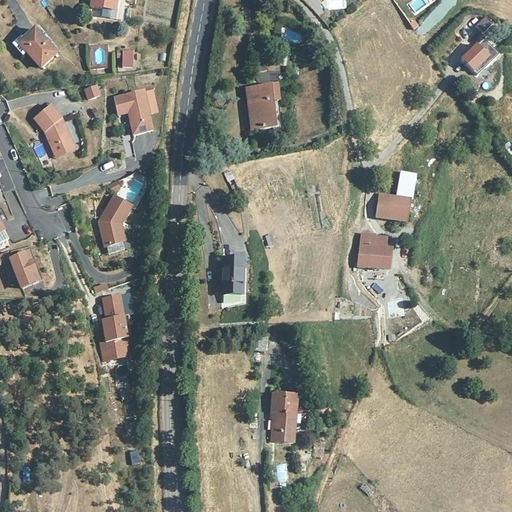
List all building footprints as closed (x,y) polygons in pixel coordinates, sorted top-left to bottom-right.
[(89,0),(88,8),(112,12),(114,0),(89,0)] [(428,0),(415,0),(409,5),(416,14),(431,2),(428,0)] [(58,54),(36,29),(22,41),(19,38),(12,44),(23,56),(27,52),(42,68),(58,54)] [(484,40),(462,59),(473,71),(488,58),(492,61),(499,55),(484,40)] [(133,68),(134,51),(121,51),(121,68),(133,68)] [(488,58),(473,71),(477,75),(492,61),(488,58)] [(87,101),(101,97),(97,84),(83,88),(87,101)] [(280,102),(278,85),(248,89),(253,131),(276,128),(273,103),(280,102)] [(117,114),(128,113),(131,112),(132,117),(129,117),(133,135),(153,130),(143,91),(113,98),(117,114)] [(276,128),(282,127),(280,102),(273,103),(276,128)] [(63,120),(52,106),(34,119),(45,133),(47,131),(49,135),(48,138),(52,148),(71,140),(63,120)] [(132,135),(122,136),(125,153),(135,151),(132,135)] [(71,140),(52,148),(56,158),(75,150),(71,140)] [(415,176),(402,174),(397,198),(381,195),(377,217),(406,222),(410,201),(415,176)] [(102,250),(120,246),(116,232),(129,211),(112,200),(95,225),(102,250)] [(267,247),(276,245),(273,234),(264,237),(267,247)] [(384,269),(389,269),(391,250),(385,249),(385,242),(381,240),(376,238),(374,237),(371,248),(360,247),(359,266),(384,269)] [(38,280),(24,254),(8,262),(21,289),(38,280)] [(419,257),(414,256),(411,269),(417,271),(419,257)] [(244,260),(224,259),(222,295),(242,295),(244,260)] [(89,288),(91,293),(105,289),(104,284),(89,288)] [(119,298),(102,302),(107,323),(108,323),(110,332),(99,334),(104,356),(129,351),(127,340),(125,330),(130,329),(128,319),(123,320),(119,298)] [(272,413),(273,413),(278,413),(276,433),(277,433),(276,442),(293,444),(294,434),(302,435),(304,415),(296,414),(297,396),(274,395),(272,413)] [(315,442),(314,456),(323,456),(324,442),(315,442)] [(286,464),(277,465),(278,487),(288,487),(286,464)]
